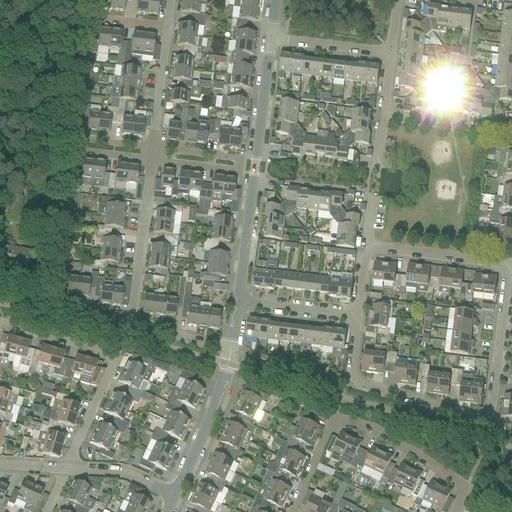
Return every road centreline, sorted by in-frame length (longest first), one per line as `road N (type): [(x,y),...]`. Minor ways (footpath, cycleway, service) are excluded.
road 1 (residential): [(358,318),(354,381),(485,412),(501,268)]
road 2 (residential): [(237,301),(269,38)]
road 3 (residential): [(292,511),(339,417),(456,476),(463,492)]
road 4 (residential): [(0,323),(109,356),(110,370),(61,468)]
road 5 (residential): [(151,160),(235,171),(237,158),(152,148)]
road 6 (residential): [(130,324),(151,160)]
road 7 (residential): [(172,496),(209,418),(228,352)]
road 8 (residential): [(152,148),(81,145),(151,160)]
road 9 (residential): [(373,249),(367,231),(387,114)]
road 10 (residential): [(501,268),(373,249)]
road 11 (residential): [(511,132),(387,114)]
road 12 (residential): [(358,318),(237,301)]
road 13 (residential): [(152,148),(167,27)]
road 14 (residential): [(389,53),(269,38)]
